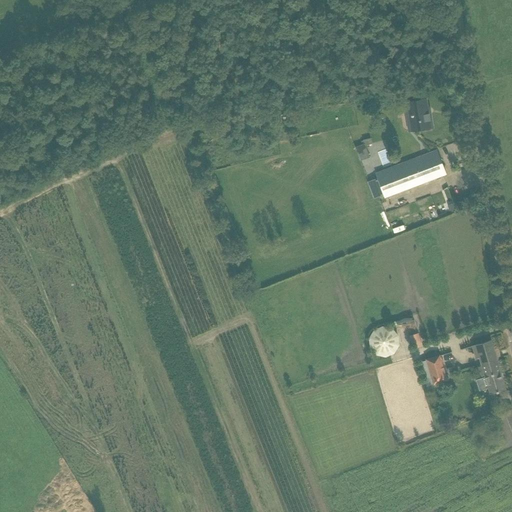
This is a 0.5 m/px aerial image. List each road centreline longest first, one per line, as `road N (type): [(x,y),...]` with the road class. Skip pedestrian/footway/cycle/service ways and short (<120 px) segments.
road 1 (unclassified): [(511,321),(456,0)]
road 2 (track): [(0,214),(163,135)]
road 3 (track): [(171,0),(0,44)]
